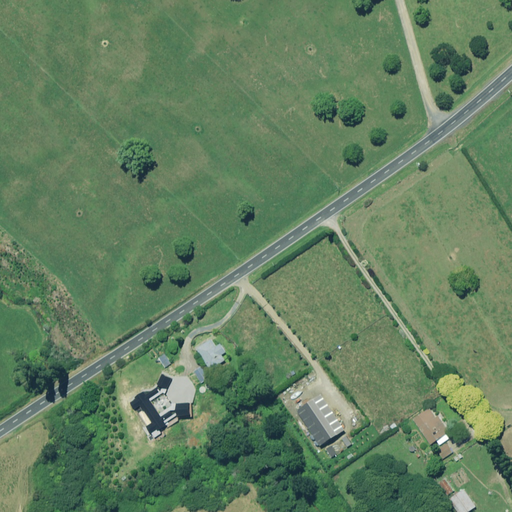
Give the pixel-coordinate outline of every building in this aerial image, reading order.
[(217,348),(213,341),(199,350),(212,370),(227,361),(223,356),(227,353),(222,345),(217,348)] [(172,364),(166,355),(159,360),(162,365),(165,369),(172,364)] [(211,379),(203,367),(195,373),(203,384),(211,379)] [(181,381),(176,373),(165,379),(169,388),(181,381)] [(347,431),(337,416),(324,396),(300,412),(323,447),(347,431)] [(438,441),(441,446),(451,439),(448,434),(451,433),(440,416),(437,418),(431,409),(415,420),(432,445),(438,441)] [(309,439),(304,443),(307,447),(312,443),(309,439)] [(454,453),(449,444),(438,451),(444,460),(454,453)] [(312,445),(308,449),(311,453),(316,450),(312,445)] [(452,460),(455,465),(460,461),(457,457),(452,460)] [(455,492),(446,479),(440,484),(449,496),(455,492)] [(470,511),(477,508),(466,490),(451,501),(459,511),(470,511)]
